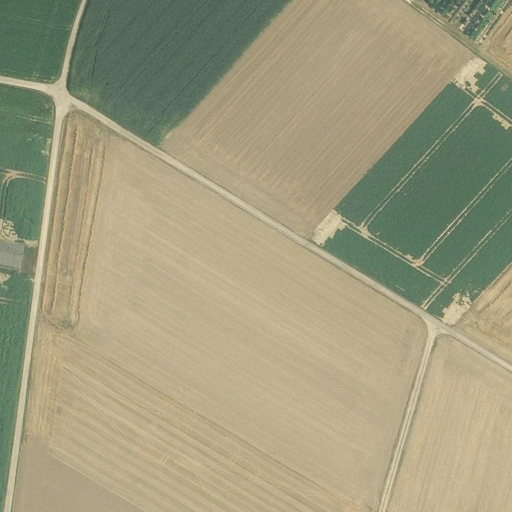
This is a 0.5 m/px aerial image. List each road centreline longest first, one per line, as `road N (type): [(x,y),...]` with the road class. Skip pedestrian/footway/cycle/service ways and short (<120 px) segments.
road 1 (track): [(511,368),(62,96),(0,81)]
road 2 (track): [(87,0),(62,96),(7,511)]
road 3 (track): [(435,322),(383,511)]
